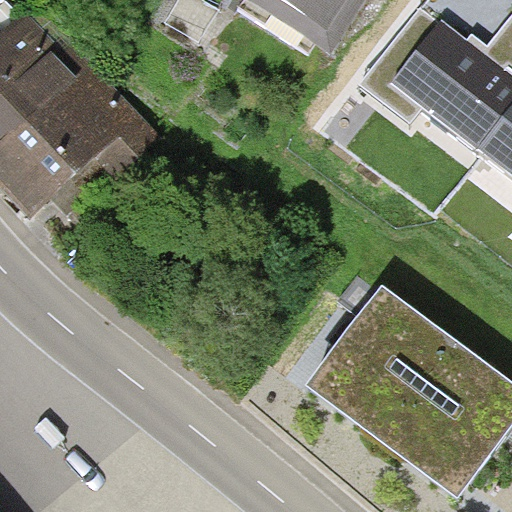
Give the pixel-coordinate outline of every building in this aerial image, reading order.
[(253,0),(331,50),(362,0),(253,0)] [(410,122),(422,106),(475,148),(479,143),(511,102),(511,76),(479,49),(467,39),(424,5),(361,85),(410,122)] [(0,176),(31,213),(91,163),(107,182),(147,149),(30,9),(0,34),(0,176)] [(473,32),(467,39),(479,49),(511,76),(511,18),(489,46),(473,32)] [(511,102),(479,143),(511,170),(511,102)] [(511,384),(380,283),(305,380),(460,499),(511,432),(511,384)]
